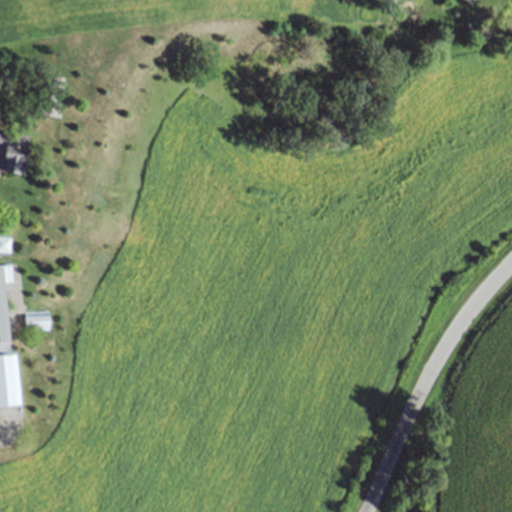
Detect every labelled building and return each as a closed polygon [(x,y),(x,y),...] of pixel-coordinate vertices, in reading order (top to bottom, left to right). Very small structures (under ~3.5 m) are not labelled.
[(41,75),(63,77),(59,116),(38,114),(41,75)] [(0,129),(28,135),(23,161),(27,162),(24,175),(17,173),(16,176),(0,173),(0,160),(1,154),(3,155),(5,144),(1,143),(0,146),(0,129)] [(0,235),(10,235),(10,252),(0,252),(0,235)] [(15,353),(21,406),(0,408),(0,263),(11,262),(13,281),(1,282),(4,312),(16,310),(17,327),(6,328),(9,354),(15,353)] [(25,330),(23,311),(49,308),(51,328),(25,330)]
